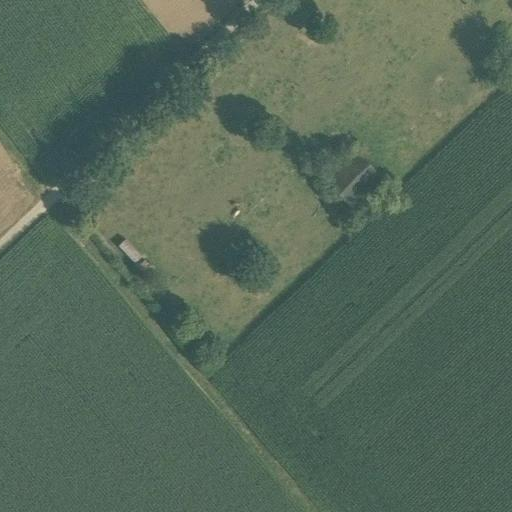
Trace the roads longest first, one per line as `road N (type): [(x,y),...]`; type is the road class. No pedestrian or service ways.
road 1 (track): [(0,136),(310,511)]
road 2 (track): [(0,250),(259,0)]
